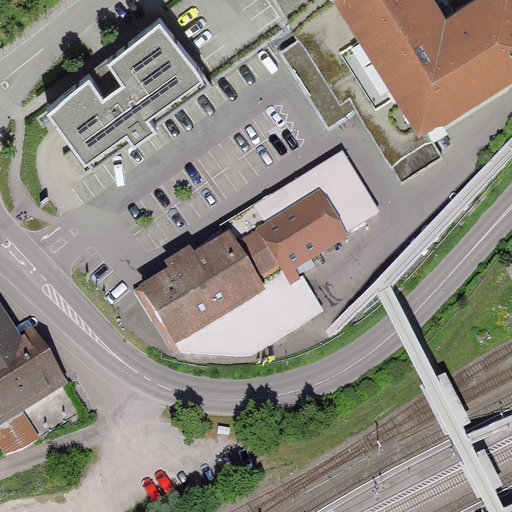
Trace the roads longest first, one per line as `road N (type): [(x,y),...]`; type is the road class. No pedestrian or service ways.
road 1 (secondary): [(511,209),(389,336),(351,361),(305,382),(225,395),(140,378),(83,333),(0,242)]
road 2 (residential): [(338,279),(474,135),(511,107)]
road 3 (residential): [(104,0),(0,93)]
